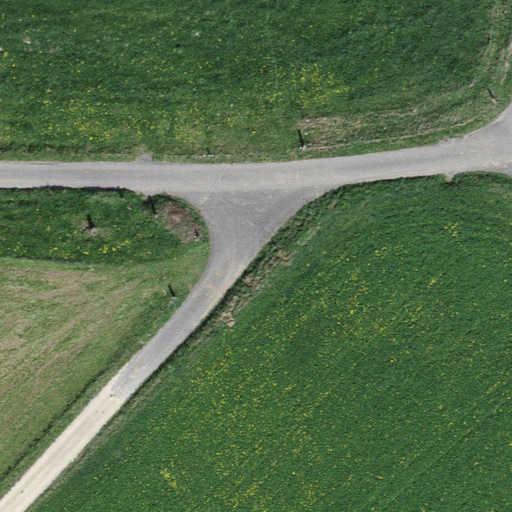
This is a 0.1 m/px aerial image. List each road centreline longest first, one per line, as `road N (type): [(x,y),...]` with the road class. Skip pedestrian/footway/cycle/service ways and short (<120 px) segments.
road 1 (track): [(0,174),(278,179),(511,149)]
road 2 (track): [(0,509),(191,310),(278,179)]
